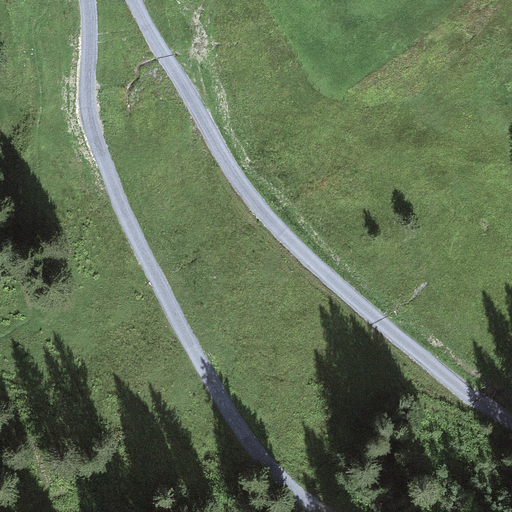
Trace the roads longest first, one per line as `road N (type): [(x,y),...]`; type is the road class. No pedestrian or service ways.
road 1 (track): [(88,0),(91,123),(119,199),(227,408),(275,473),(323,511)]
road 2 (track): [(511,423),(285,236),(220,150),(134,0)]
